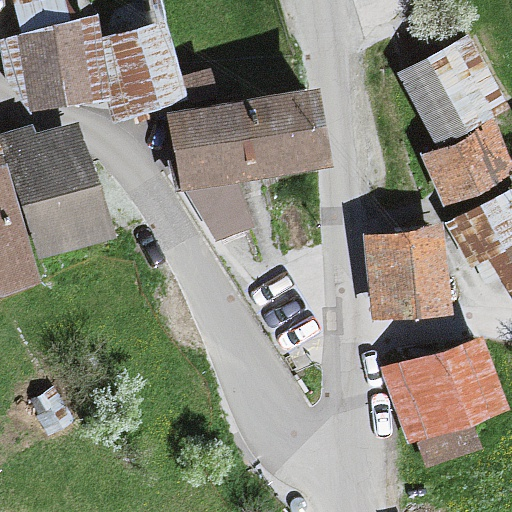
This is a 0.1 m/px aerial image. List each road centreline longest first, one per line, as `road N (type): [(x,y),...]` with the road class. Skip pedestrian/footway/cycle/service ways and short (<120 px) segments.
road 1 (residential): [(0,92),(96,132),(127,154),(161,198),(265,421),(302,459),(356,465)]
road 2 (unclassified): [(323,0),(348,337)]
road 3 (residential): [(348,337),(468,315),(511,325)]
road 4 (unclassified): [(348,337),(356,465)]
